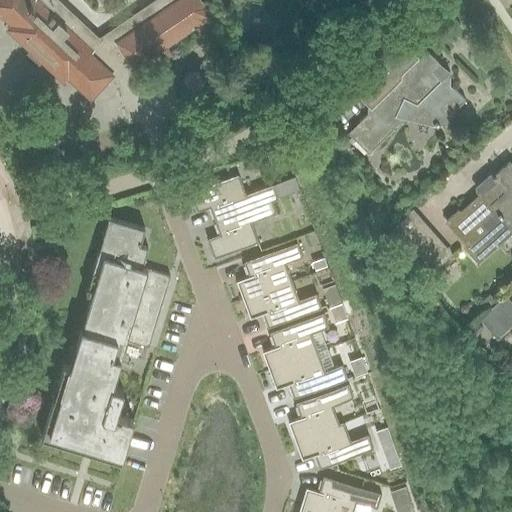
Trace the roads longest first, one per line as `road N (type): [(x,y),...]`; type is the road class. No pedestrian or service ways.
road 1 (unclassified): [(151,174),(229,149),(267,125),(394,0)]
road 2 (residential): [(224,331),(188,357),(142,511)]
road 3 (residential): [(271,511),(279,483),(224,331)]
road 4 (residential): [(224,331),(151,174)]
road 5 (unclassified): [(0,224),(151,174)]
